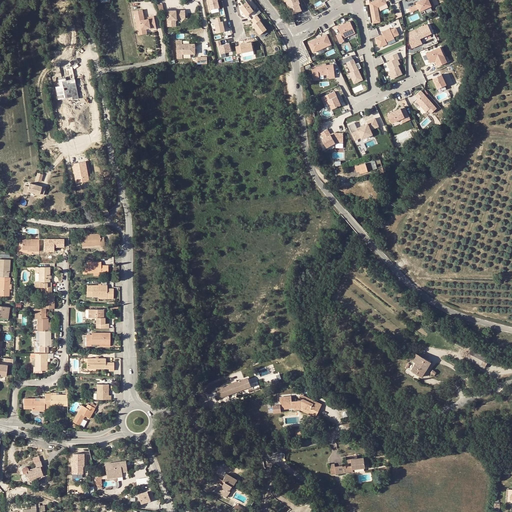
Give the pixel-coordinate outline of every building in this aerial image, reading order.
[(217,0),(208,0),(211,9),(219,8),(217,0)] [(254,11),(245,0),(240,0),(240,1),(243,5),(240,7),(247,16),(254,11)] [(284,0),(285,2),(286,1),(289,8),(288,8),(291,15),(302,11),(299,4),(300,4),(298,0),(284,0)] [(375,0),(370,3),(373,23),(380,22),(378,7),(386,3),(384,0),(375,0)] [(428,0),(420,0),(416,2),(417,4),(409,8),(411,12),(419,8),(420,11),(431,6),(428,0)] [(144,15),(142,9),(134,11),(138,30),(146,28),(151,27),(151,29),(157,27),(154,15),(148,17),(149,18),(145,19),(143,20),(143,17),(144,15)] [(178,17),(185,17),(184,9),(167,9),(167,24),(175,24),(175,19),(178,17)] [(255,23),(253,25),(260,34),(267,30),(260,20),(257,15),(252,19),(255,23)] [(216,18),(217,22),(215,23),(217,33),(225,31),(223,21),(220,22),(219,17),(216,18)] [(355,32),(350,21),(338,27),(341,33),(336,35),(340,43),(344,41),(343,38),(355,32)] [(412,48),(420,44),(419,43),(422,41),(420,38),(432,33),(428,24),(409,32),(410,42),(412,48)] [(381,35),(375,38),(379,47),(387,43),(386,41),(394,38),(394,36),(399,34),(396,27),(391,30),(390,28),(382,32),(383,34),(384,36),(382,37),(381,35)] [(327,34),(308,42),(313,52),(331,44),(327,34)] [(181,39),(175,39),(176,57),(182,56),(182,52),(194,52),(194,48),(192,47),(192,42),(181,42),(181,39)] [(220,40),(216,41),(218,46),(219,45),(221,53),(231,51),(229,43),(221,45),(220,40)] [(251,42),(240,44),(242,52),(253,50),(251,42)] [(447,62),(440,47),(426,53),(430,63),(435,60),(438,66),(447,62)] [(397,53),(389,56),(391,61),(387,62),(390,70),(388,71),(392,78),(402,74),(398,65),(400,64),(398,59),(399,59),(397,53)] [(351,72),(350,72),(355,83),(363,80),(358,69),(362,68),(359,62),(356,64),(353,59),(347,62),(351,72)] [(323,65),(312,67),(313,78),(319,77),(319,75),(328,74),(329,76),(335,75),(333,64),(325,65),(323,65)] [(446,85),(441,74),(433,78),(438,88),(446,85)] [(437,94),(439,101),(451,98),(447,86),(442,88),(444,92),(437,94)] [(418,98),(416,100),(426,112),(428,110),(431,113),(436,108),(421,90),(415,95),(418,98)] [(341,105),(335,92),(321,98),(323,102),(327,100),(331,109),(341,105)] [(400,119),(408,115),(404,106),(387,114),(391,123),(400,119)] [(354,122),(348,125),(355,139),(361,137),(371,132),(370,129),(369,127),(377,123),(375,118),(367,121),(367,123),(357,128),(354,122)] [(327,129),(320,133),(324,138),(321,140),(326,147),(335,142),(343,142),(343,133),(336,133),(331,135),(330,134),(327,129)] [(362,172),(368,170),(367,168),(365,163),(355,166),(357,172),(359,171),(360,173),(362,172)] [(43,186),(44,180),(40,180),(40,178),(28,177),(27,181),(23,180),(23,188),(28,188),(28,185),(43,186)] [(101,246),(105,246),(104,237),(100,237),(100,234),(82,235),(82,246),(101,245),(101,246)] [(30,251),(39,250),(39,242),(39,239),(22,239),(17,239),(16,252),(22,252),(22,249),(28,249),(29,249),(30,251)] [(39,242),(39,250),(39,253),(54,253),(54,249),(64,248),(64,239),(59,239),(59,242),(39,242)] [(0,276),(8,277),(10,260),(0,259),(0,276)] [(101,261),(87,261),(87,266),(83,266),(83,274),(87,274),(87,272),(94,272),(94,275),(101,275),(101,272),(108,272),(108,265),(101,265),(101,261)] [(35,287),(42,287),(51,287),(52,282),(50,282),(50,278),(50,275),(50,267),(39,267),(39,276),(39,282),(37,282),(37,280),(35,280),(35,287)] [(0,295),(9,296),(10,277),(8,277),(0,276),(0,295)] [(108,296),(108,298),(114,298),(114,288),(108,288),(108,285),(101,285),(98,285),(87,285),(87,289),(84,289),(84,297),(87,297),(87,296),(98,296),(108,296)] [(44,293),(44,308),(46,308),(54,308),(54,294),(51,293),(44,293)] [(0,316),(8,318),(10,307),(0,305),(0,316)] [(37,331),(40,331),(49,331),(49,322),(49,318),(48,318),(47,316),(46,316),(46,308),(44,308),(35,308),(35,318),(37,318),(37,323),(37,331)] [(96,317),(96,327),(109,327),(109,323),(105,323),(105,317),(104,317),(104,309),(84,309),(84,317),(96,317)] [(51,339),(51,330),(50,331),(49,331),(40,331),(40,340),(35,340),(34,351),(49,352),(49,346),(50,346),(49,339),(51,339)] [(100,343),(110,344),(111,333),(92,333),(92,335),(86,334),(86,336),(86,345),(92,345),(92,343),(100,343)] [(472,348),(466,358),(484,368),(490,357),(472,348)] [(48,358),(48,353),(29,353),(29,358),(30,358),(35,358),(35,366),(35,370),(46,370),(46,358),(48,358)] [(417,353),(415,357),(412,360),(416,363),(412,370),(421,376),(431,361),(422,356),(417,353)] [(87,358),(87,368),(109,368),(109,370),(114,370),(114,362),(106,362),(106,358),(87,358)] [(222,396),(248,386),(245,379),(238,382),(237,380),(233,382),(233,383),(219,389),(222,396)] [(97,391),(97,399),(111,399),(111,395),(109,395),(109,384),(97,384),(97,391)] [(68,406),(68,399),(68,395),(60,395),(50,395),(50,394),(45,393),(45,398),(45,408),(51,408),(59,408),(59,406),(68,406)] [(313,403),(314,400),(301,393),(300,396),(313,403)] [(312,408),(318,412),(322,404),(314,400),(313,403),(300,396),(297,401),(292,401),(291,396),(280,397),(281,404),(273,405),(274,413),(282,412),(281,409),(294,408),(302,407),(310,411),(312,408)] [(45,411),(45,408),(45,398),(40,398),(40,400),(36,400),(33,401),(33,399),(24,399),(24,409),(32,409),(32,410),(40,410),(40,411),(45,411)] [(85,416),(90,418),(95,408),(97,406),(91,403),(90,405),(88,404),(86,407),(83,406),(80,413),(78,412),(73,421),(80,425),(85,416)] [(310,411),(302,407),(294,408),(294,410),(301,409),(316,417),(318,412),(312,408),(310,411)] [(72,474),(83,474),(83,467),(84,465),(84,453),(74,453),(74,463),(74,465),(72,466),(72,474)] [(352,468),(352,469),(364,467),(364,465),(363,458),(351,459),(350,457),(346,457),(347,463),(351,463),(352,468)] [(41,467),(43,466),(41,461),(36,463),(37,468),(29,470),(28,469),(27,468),(26,468),(25,469),(24,469),(23,470),(23,471),(24,474),(27,473),(28,478),(35,476),(36,478),(44,477),(43,474),(41,467)] [(122,469),(127,469),(126,461),(105,464),(107,476),(122,474),(122,473),(122,469)] [(335,472),(335,474),(344,473),(343,469),(346,469),(345,465),(334,467),(334,464),(329,465),(330,473),(335,472)] [(220,490),(218,493),(227,498),(230,492),(229,491),(232,487),(233,487),(237,481),(226,475),(223,481),(225,482),(223,485),(221,484),(219,483),(216,488),(220,490)] [(138,485),(153,482),(152,476),(137,479),(138,485)] [(154,497),(152,490),(139,494),(141,503),(151,500),(150,498),(154,497)]
